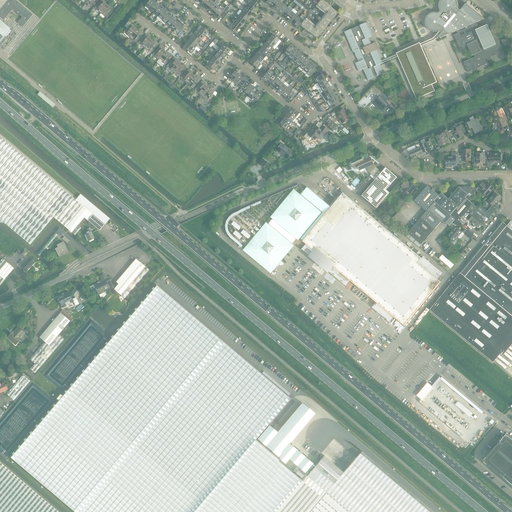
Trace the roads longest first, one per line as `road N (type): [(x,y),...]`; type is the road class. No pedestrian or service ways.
road 1 (primary): [(507,511),(0,84)]
road 2 (primary): [(0,103),(481,511)]
road 3 (residential): [(508,174),(417,175),(372,136)]
road 4 (unclassified): [(0,308),(122,239)]
road 5 (unclassified): [(248,190),(372,136)]
road 6 (residential): [(232,58),(215,79),(138,16)]
